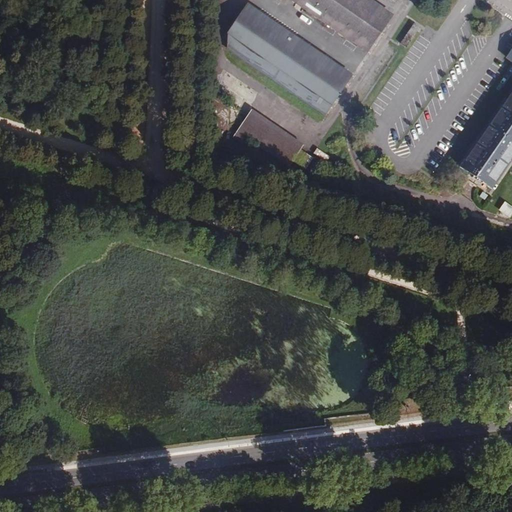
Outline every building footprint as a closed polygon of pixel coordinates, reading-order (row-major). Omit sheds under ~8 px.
[(391,17),(365,0),(284,0),(365,55),(391,17)] [(349,77),(250,8),(230,35),(230,52),(323,117),(349,77)] [(418,29),(413,25),(400,44),(406,49),(418,29)] [(511,43),(503,55),(511,61),(511,104),(469,166),(500,188),(511,170),(511,43)] [(251,113),(228,147),(280,182),(303,148),(251,113)] [(511,218),(511,205),(506,202),(500,212),(511,218)]
